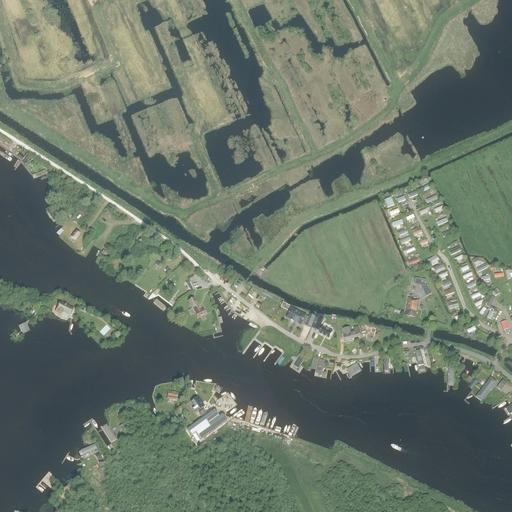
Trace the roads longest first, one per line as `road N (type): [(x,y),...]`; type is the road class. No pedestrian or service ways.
road 1 (track): [(470,0),(442,22),(381,116),(336,146),(185,213),(166,209),(0,102)]
road 2 (residential): [(206,273),(272,324),(333,354),(427,343),(481,357),(511,379)]
road 3 (track): [(103,0),(95,7),(110,64),(56,85),(22,82),(0,19)]
road 4 (track): [(316,155),(236,0)]
